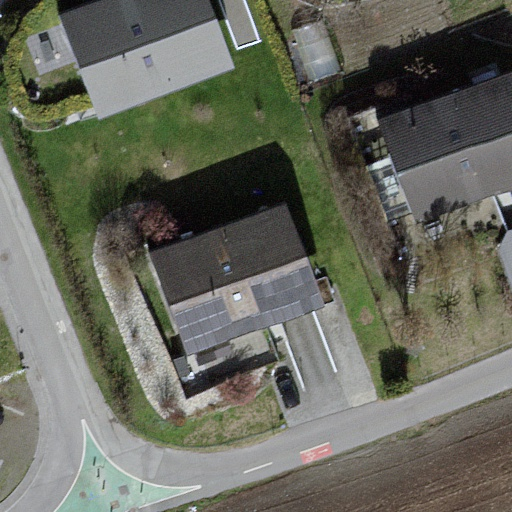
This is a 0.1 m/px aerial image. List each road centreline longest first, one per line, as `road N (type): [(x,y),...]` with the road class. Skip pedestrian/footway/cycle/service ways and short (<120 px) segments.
road 1 (residential): [(511,366),(277,454),(196,473),(147,464),(118,444),(63,367)]
road 2 (residential): [(0,202),(63,367)]
road 3 (residential): [(63,367),(69,446),(30,511)]
